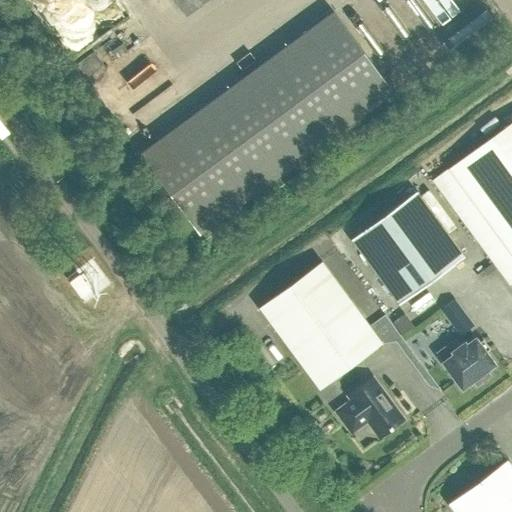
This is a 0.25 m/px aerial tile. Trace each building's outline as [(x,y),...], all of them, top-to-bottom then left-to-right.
[(319,16),(341,0),(323,0),(313,7),(319,16)] [(141,154),(203,238),(394,97),(332,13),(141,154)] [(511,121),(448,169),(511,256),(511,121)] [(398,305),(463,257),(416,192),(351,240),(398,305)] [(319,390),(382,344),(381,343),(321,262),(258,309),(319,390)] [(476,295),(496,285),(491,276),(471,286),(476,295)] [(390,323),(400,336),(412,327),(402,314),(390,323)] [(495,365),(475,338),(466,345),(464,342),(450,352),(452,354),(441,363),(461,390),(473,382),(476,386),(489,377),(486,372),(495,365)] [(378,438),(403,420),(372,378),(347,396),(350,401),(335,412),(351,434),(366,423),(378,438)] [(452,511),(511,511),(511,469),(506,461),(447,504),(452,511)]
